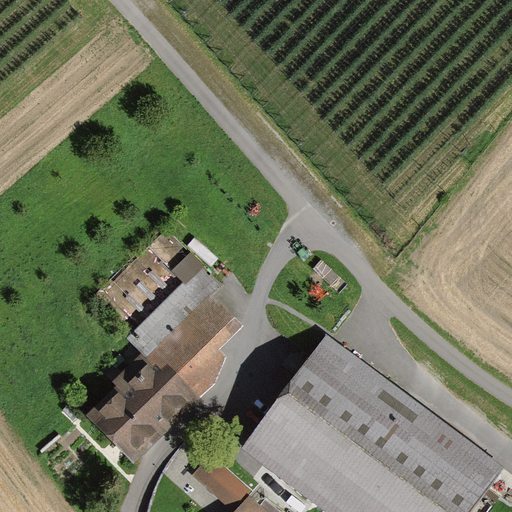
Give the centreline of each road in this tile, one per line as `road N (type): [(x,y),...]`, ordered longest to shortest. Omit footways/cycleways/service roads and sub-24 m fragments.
road 1 (track): [(118,0),(382,294),(511,397)]
road 2 (track): [(133,511),(160,455),(223,384),(274,263),(309,217)]
